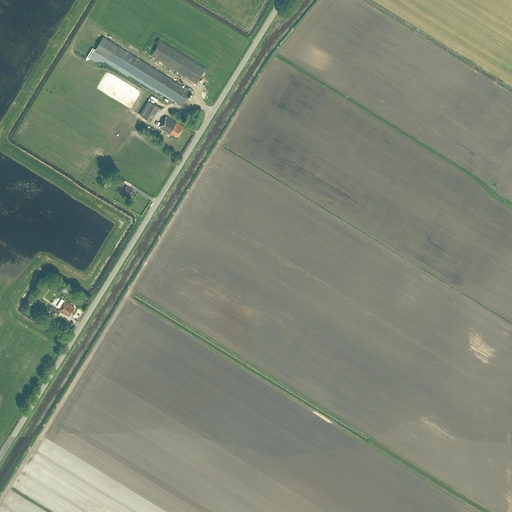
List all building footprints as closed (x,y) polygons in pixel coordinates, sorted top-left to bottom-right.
[(117,45),(103,36),(94,51),(108,60),(182,105),(192,89),(187,86),(186,88),(117,45)] [(196,83),(205,69),(160,41),(151,55),(196,83)] [(199,94),(203,96),(208,88),(204,86),(199,94)] [(150,121),(159,107),(148,100),(139,114),(150,121)] [(177,137),(183,127),(166,116),(159,128),(169,133),(173,135),(174,134),(177,137)] [(122,186),(125,181),(120,178),(117,183),(122,186)] [(131,198),(134,192),(132,191),(133,190),(126,186),(122,192),(131,198)] [(70,316),(74,308),(70,306),(71,305),(64,300),(61,299),(57,306),(59,308),(58,310),(51,306),(48,310),(54,313),(55,312),(59,315),(60,312),(65,315),(65,314),(70,316)]
